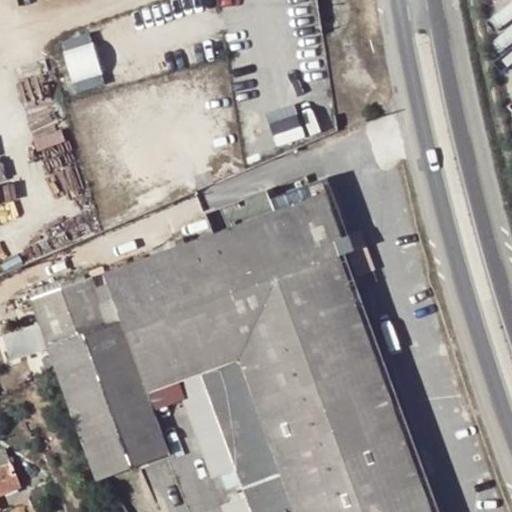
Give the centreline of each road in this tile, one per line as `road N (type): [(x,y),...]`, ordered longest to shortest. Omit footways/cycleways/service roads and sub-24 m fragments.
road 1 (primary): [(399,0),(420,127),(511,432)]
road 2 (primary): [(511,315),(467,160),(436,0)]
